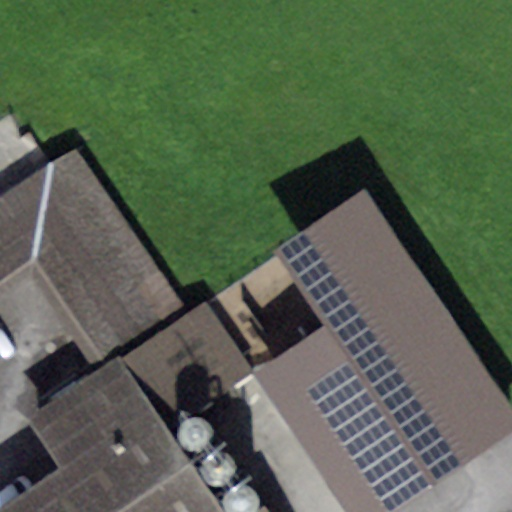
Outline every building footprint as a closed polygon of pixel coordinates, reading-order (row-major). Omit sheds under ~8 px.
[(73,157),(0,206),(0,288),(33,266),(103,370),(30,419),(64,469),(0,511),(222,511),(165,428),(255,368),(210,302),(183,320),(73,157)] [(324,325),(250,374),(343,511),(397,511),(511,435),(511,411),(364,191),(274,250),(324,325)] [(186,448),(190,450),(196,451),(201,450),(206,447),(210,443),(213,437),(213,431),(211,426),(208,421),(203,417),(197,416),(191,417),(186,419),(182,423),(179,428),(178,433),(179,439),(182,444),(186,448)] [(206,478),(211,480),(217,481),(222,480),(227,477),(231,473),(233,467),(234,461),(232,456),(228,451),(223,447),(217,446),(211,447),(206,449),(202,453),(200,458),(199,463),(200,469),(202,474),(206,478)] [(227,508),(232,510),(237,511),(243,510),(248,507),(252,503),(254,498),(254,492),(252,486),(249,481),(244,478),(238,476),(232,477),(227,479),(223,483),(220,488),(219,494),(220,499),(223,504),(227,508)] [(245,511),(273,511),(265,499),(245,511)]
